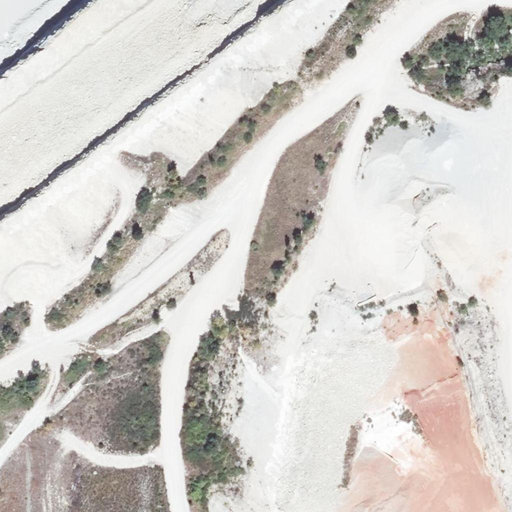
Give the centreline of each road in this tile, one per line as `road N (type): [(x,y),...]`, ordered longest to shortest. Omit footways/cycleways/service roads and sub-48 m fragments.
road 1 (track): [(462,0),(426,16),(288,134),(232,205),(159,276),(86,330),(0,376)]
road 2 (track): [(181,511),(173,382),(194,314),(225,275),(240,238),(253,178)]
road 3 (track): [(62,344),(36,415),(0,459)]
